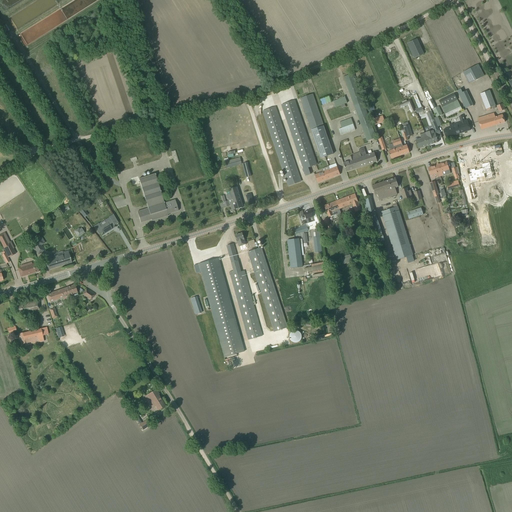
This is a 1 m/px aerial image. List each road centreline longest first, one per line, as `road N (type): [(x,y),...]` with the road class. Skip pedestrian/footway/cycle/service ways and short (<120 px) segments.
road 1 (track): [(451,0),(246,96),(35,152)]
road 2 (unclassified): [(281,206),(511,135)]
road 3 (unclassified): [(115,260),(281,206)]
road 4 (unclassified): [(185,425),(103,289)]
road 5 (track): [(511,108),(458,0)]
